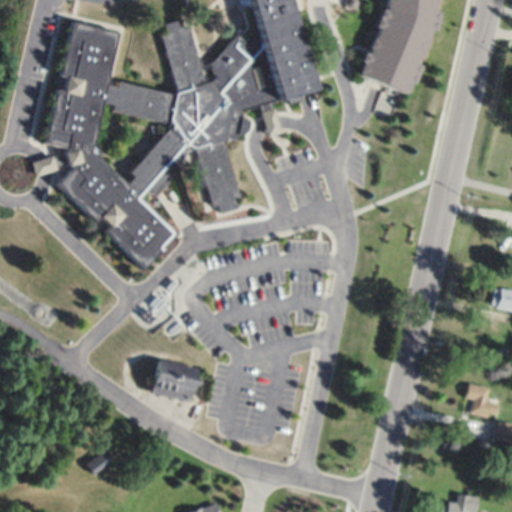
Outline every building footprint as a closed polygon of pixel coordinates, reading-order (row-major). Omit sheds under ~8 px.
[(432,0),(249,0),(253,57),(227,46),(212,83),(178,21),(164,22),(168,86),(110,90),(107,34),(77,22),(30,139),(59,151),(63,170),(126,288),(174,233),(132,197),(193,164),(220,215),(234,207),(230,131),(301,93),(295,0),(377,0),(383,85),(397,91),(432,0)] [(486,305),(511,313),(511,311),(511,291),(492,286),(486,305)] [(154,360),(146,394),(186,403),(195,370),(154,360)] [(461,400),(470,403),(467,412),(490,419),(495,400),(484,397),(487,388),(466,382),(461,400)] [(106,460),(99,451),(82,463),(89,473),(106,460)] [(472,511),(474,497),(453,494),(452,503),(439,501),(437,511),(472,511)] [(184,511),(216,511),(213,502),(184,511)]
